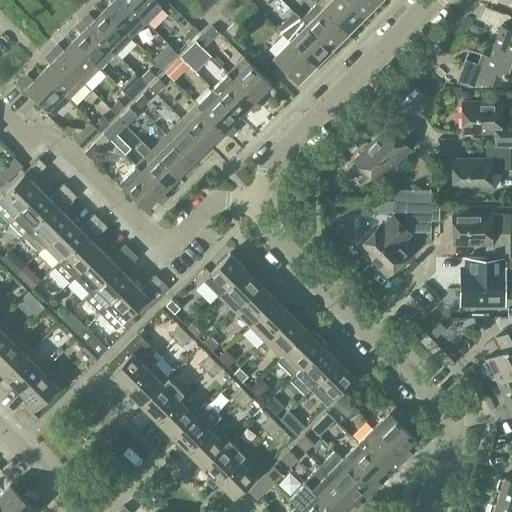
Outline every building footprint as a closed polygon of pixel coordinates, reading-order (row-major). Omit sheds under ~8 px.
[(133,37),(148,22),(126,0),(112,0),(115,2),(106,11),(133,37)] [(126,0),(148,22),(164,6),(158,0),(126,0)] [(348,34),(364,18),(346,0),(322,0),(318,4),(323,9),(348,34)] [(346,0),(364,18),(381,1),(379,0),(346,0)] [(307,25),(332,50),(342,40),(347,45),(353,39),(348,34),(323,9),(318,4),(302,20),(307,25)] [(133,37),(106,11),(97,20),(92,14),(85,20),(118,53),(133,37)] [(307,25),(302,20),(295,13),(278,29),(291,42),(291,41),(316,66),(322,60),(326,63),(336,53),(332,50),(307,25)] [(118,53),(85,20),(78,27),(84,33),(75,41),(102,68),(118,53)] [(234,37),(242,29),(236,23),(228,31),(234,37)] [(511,29),(502,26),(495,46),(511,51),(511,29)] [(192,41),(200,32),(194,27),(186,35),(192,41)] [(204,49),(214,40),(207,33),(198,42),(204,49)] [(102,68),(75,41),(67,50),(61,44),(54,51),(87,84),(102,68)] [(316,66),(291,41),(274,58),(299,83),(316,66)] [(197,73),(212,58),(203,48),(197,43),(197,42),(182,57),(197,73)] [(179,55),(169,45),(154,60),(164,70),(179,55)] [(511,51),(495,46),(491,58),(482,54),(479,64),(466,60),(458,83),(470,88),(494,87),(495,83),(507,87),(511,77),(511,51)] [(87,84),(54,51),(47,58),(53,64),(45,72),(72,99),(87,84)] [(245,58),(229,74),(256,101),(272,85),(245,58)] [(172,79),(181,70),(175,64),(167,73),(172,79)] [(150,70),(141,79),(148,85),(157,77),(150,70)] [(72,99),(45,72),(36,81),(30,75),(23,82),(56,115),(72,99)] [(148,85),(141,79),(136,74),(123,88),(134,99),(148,85)] [(261,106),(256,101),(229,74),(214,89),(241,116),(249,107),(254,112),(261,106)] [(157,94),(166,86),(160,80),(151,89),(157,94)] [(198,105),(225,131),(231,137),(238,131),(232,125),(241,116),(214,89),(198,105)] [(142,110),(150,101),(145,95),(136,104),(142,110)] [(117,116),(125,107),(120,101),(111,110),(117,116)] [(497,146),(511,146),(511,121),(502,122),(501,102),(464,103),(464,133),(497,133),(497,146)] [(183,120),(210,147),(225,131),(198,105),(183,120)] [(126,125),(135,116),(129,111),(121,119),(126,125)] [(104,116),(96,125),(101,131),(110,122),(104,116)] [(194,162),(210,147),(183,120),(168,136),(194,162)] [(101,131),(96,125),(93,122),(75,141),(84,149),(101,131)] [(112,141),(121,131),(115,124),(105,134),(112,141)] [(378,182),(410,149),(389,128),(356,161),(378,182)] [(194,162),(168,136),(152,151),(179,178),(194,162)] [(163,193),(179,178),(152,151),(144,142),(137,149),(146,157),(137,166),(163,193)] [(92,159),(100,151),(94,145),(86,154),(92,159)] [(511,170),(511,146),(497,146),(487,146),(487,160),(454,160),(454,190),(492,190),(492,170),(511,170)] [(0,209),(11,220),(42,190),(33,181),(47,167),(40,159),(25,174),(0,199),(0,209)] [(25,167),(16,159),(1,173),(10,182),(25,167)] [(169,198),(163,193),(137,166),(121,182),(148,209),(157,199),(162,205),(169,198)] [(42,190),(11,220),(26,235),(30,232),(71,191),(65,184),(55,194),(50,199),(42,190)] [(395,202),(407,202),(407,190),(395,190),(395,202)] [(407,190),(407,202),(407,214),(420,214),(420,190),(407,190)] [(420,190),(420,214),(432,214),(432,207),(432,190),(420,190)] [(30,232),(26,235),(41,251),(46,247),(72,220),(63,212),(78,197),(71,191),(30,232)] [(444,207),(432,207),(432,214),(432,224),(444,224),(444,207)] [(488,258),(498,258),(511,258),(511,234),(492,234),(492,214),(454,214),(454,244),(487,244),(488,258)] [(87,236),(102,221),(96,215),(81,229),(72,220),(46,247),(61,262),(87,236)] [(412,234),(394,217),(383,228),(381,226),(360,248),(388,276),(410,254),(400,245),(412,234)] [(87,236),(61,262),(55,268),(71,283),(76,277),(85,269),(103,251),(94,242),(100,236),(108,228),(102,221),(87,236)] [(92,293),(132,252),(126,245),(112,260),(103,251),(76,277),(92,293)] [(12,250),(1,261),(16,276),(18,275),(26,266),(27,265),(12,250)] [(101,313),(133,281),(125,273),(130,267),(139,258),(132,252),(92,293),(86,298),(101,313)] [(221,296),(247,270),(253,264),(246,258),(241,263),(231,254),(205,280),(221,296)] [(511,257),(511,258),(498,258),(488,258),(470,258),(470,270),(464,270),(464,304),(504,304),(504,271),(511,271),(511,257)] [(255,277),(260,271),(253,264),(247,270),(221,296),(236,312),(263,285),(255,277)] [(26,266),(18,275),(33,290),(42,281),(26,266)] [(133,281),(101,313),(117,330),(123,324),(129,330),(137,322),(131,316),(137,310),(143,316),(170,289),(157,276),(142,290),(133,281)] [(263,285),(236,312),(251,327),(283,295),(277,288),(272,294),(263,285)] [(267,342),(294,316),(285,307),(290,302),(283,295),(251,327),(267,342)] [(185,306),(176,297),(168,306),(177,314),(185,306)] [(282,358),(309,331),(294,316),(267,342),(282,358)] [(498,382),(511,374),(511,318),(494,318),(502,335),(497,337),(504,350),(486,359),(498,382)] [(0,353),(18,336),(3,321),(0,323),(0,353)] [(198,337),(203,331),(195,322),(189,328),(198,337)] [(80,336),(88,328),(82,323),(74,330),(80,336)] [(177,342),(186,332),(180,326),(170,336),(177,342)] [(80,336),(101,357),(109,349),(88,328),(80,336)] [(294,377),(324,346),(328,343),(312,328),(309,331),(282,358),(279,361),(294,377)] [(186,332),(177,342),(183,348),(193,338),(186,332)] [(121,384),(116,389),(122,396),(127,391),(154,364),(161,357),(139,334),(110,363),(116,370),(111,374),(121,384)] [(18,336),(0,353),(0,371),(7,378),(33,351),(18,336)] [(213,352),(219,346),(210,338),(204,344),(213,352)] [(333,355),(324,346),(294,377),(291,381),(306,396),(313,388),(345,357),(338,350),(333,355)] [(22,393),(48,366),(33,351),(7,378),(2,382),(0,384),(0,398),(13,384),(22,393)] [(228,367),(234,362),(226,353),(220,359),(228,367)] [(207,372),(217,362),(211,356),(201,366),(207,372)] [(345,357),(313,388),(329,404),(356,378),(346,368),(351,363),(345,357)] [(217,362),(207,372),(213,378),(223,369),(217,362)] [(143,406),(169,379),(154,364),(127,391),(143,406)] [(65,383),(48,366),(22,393),(31,402),(16,416),(24,423),(65,383)] [(244,383),(249,377),(241,369),(235,374),(244,383)] [(511,374),(498,382),(510,404),(508,405),(511,413),(511,374)] [(158,421),(185,395),(169,379),(143,406),(158,421)] [(262,379),(251,390),(261,399),(272,388),(262,379)] [(237,403),(247,393),(241,387),(231,396),(237,403)] [(247,393),(237,403),(244,409),(253,399),(247,393)] [(173,436),(200,410),(185,395),(158,421),(173,436)] [(274,396),(266,405),(277,416),(285,407),(274,396)] [(345,398),(337,406),(349,417),(356,408),(345,398)] [(207,403),(200,410),(173,436),(188,452),(215,425),(222,418),(207,403)] [(409,420),(396,406),(374,428),(406,460),(413,453),(408,448),(417,439),(404,425),(409,420)] [(306,426),(292,411),(283,420),(298,435),(306,426)] [(268,433),(278,424),(272,417),(262,427),(268,433)] [(319,434),(327,426),(321,420),(313,429),(319,434)] [(278,424),(268,433),(275,440),(284,430),(278,424)] [(204,467),(230,440),(215,425),(188,452),(204,467)] [(400,466),(406,460),(374,428),(359,444),(386,470),(395,461),(400,466)] [(306,453),(315,444),(306,435),(297,444),(306,453)] [(230,440),(204,467),(211,475),(206,480),(214,487),(219,482),(246,456),(230,440)] [(386,470),(359,444),(344,459),(375,491),(382,484),(377,479),(386,470)] [(291,468),(299,460),(290,451),(282,459),(291,468)] [(321,467),(328,474),(355,501),(364,492),(369,497),(375,491),(344,459),(337,452),(321,467)] [(262,472),(246,456),(219,482),(235,498),(262,472)] [(284,475),(274,466),(249,491),(258,500),(284,475)] [(335,511),(343,511),(355,501),(328,474),(321,467),(306,483),(313,490),(335,511)] [(511,478),(506,477),(499,498),(511,502),(511,478)] [(335,511),(313,490),(306,483),(291,498),(297,505),(304,511),(335,511)] [(0,497),(0,507),(4,511),(35,511),(37,511),(11,486),(0,497)] [(511,511),(511,502),(499,498),(494,511),(511,511)]
